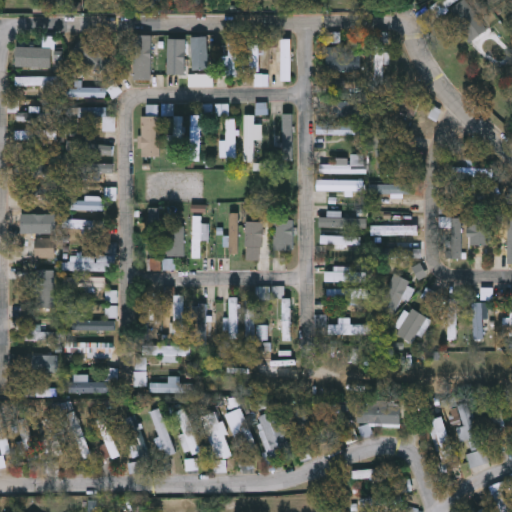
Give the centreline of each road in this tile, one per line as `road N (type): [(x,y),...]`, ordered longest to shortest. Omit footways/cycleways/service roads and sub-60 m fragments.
road 1 (residential): [(442,511),(419,468),(396,449),(374,447),(267,484),(0,483)]
road 2 (residential): [(6,34),(6,395)]
road 3 (residential): [(308,25),(313,363)]
road 4 (residential): [(308,25),(6,34)]
road 5 (residential): [(128,111),(129,374)]
road 6 (residential): [(511,150),(444,85),(413,34),(391,23),(308,25)]
road 7 (residential): [(471,112),(437,152),(439,265),(457,277),(511,277)]
road 8 (residential): [(309,96),(145,98),(128,111)]
road 9 (residential): [(311,278),(129,281)]
road 10 (residential): [(4,267),(3,91)]
